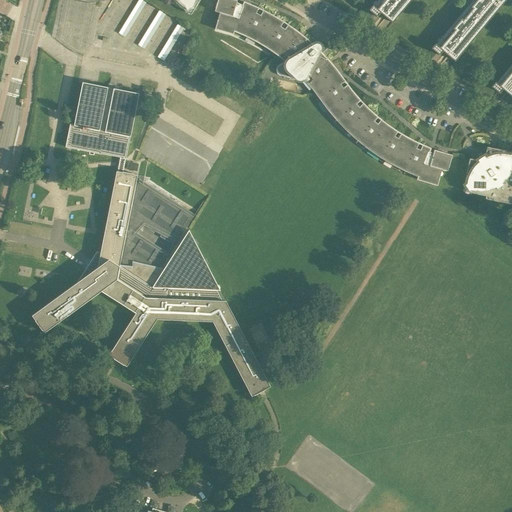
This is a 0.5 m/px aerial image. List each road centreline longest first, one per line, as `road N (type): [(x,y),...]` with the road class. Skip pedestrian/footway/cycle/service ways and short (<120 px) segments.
road 1 (residential): [(511,135),(290,0)]
road 2 (unclassified): [(147,401),(106,377),(41,365),(0,345)]
road 3 (unclassified): [(163,75),(71,60),(28,33)]
road 4 (unclassified): [(147,401),(129,443),(130,472),(153,496),(189,496)]
road 5 (unclassified): [(189,496),(200,483),(198,456),(178,425),(147,401)]
